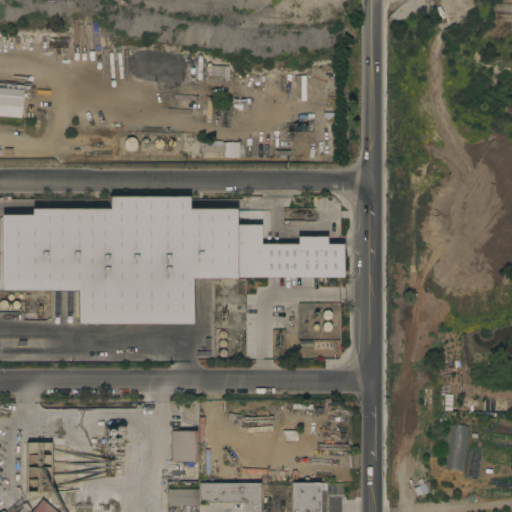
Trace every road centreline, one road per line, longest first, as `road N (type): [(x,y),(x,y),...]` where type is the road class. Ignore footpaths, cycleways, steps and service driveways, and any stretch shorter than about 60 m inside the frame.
road 1 (tertiary): [(371,511),(372,0)]
road 2 (residential): [(0,180),(374,184)]
road 3 (residential): [(0,381),(373,385)]
road 4 (track): [(371,511),(511,503)]
